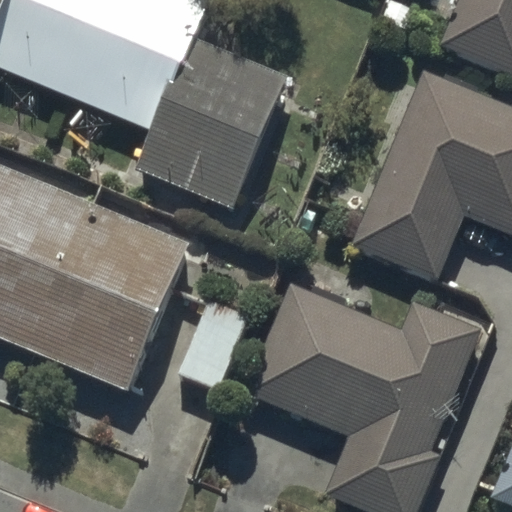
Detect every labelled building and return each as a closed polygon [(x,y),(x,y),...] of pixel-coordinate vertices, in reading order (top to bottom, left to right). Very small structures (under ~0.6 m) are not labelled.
[(0,0),(0,89),(149,151),(135,186),(234,227),(287,98),(197,61),(213,23),(158,0),(0,0)] [(511,0),(468,0),(443,62),(511,90),(511,0)] [(511,126),(424,89),(350,262),(435,298),(463,234),(511,254),(511,126)] [(185,263),(0,186),(0,357),(125,409),(185,263)] [(400,347),(292,302),(246,412),(350,456),(326,511),(425,511),(442,474),(430,469),(481,348),(412,319),(400,347)] [(249,333),(208,316),(177,391),(218,408),(249,333)] [(511,511),(511,461),(492,511),(511,511)]
